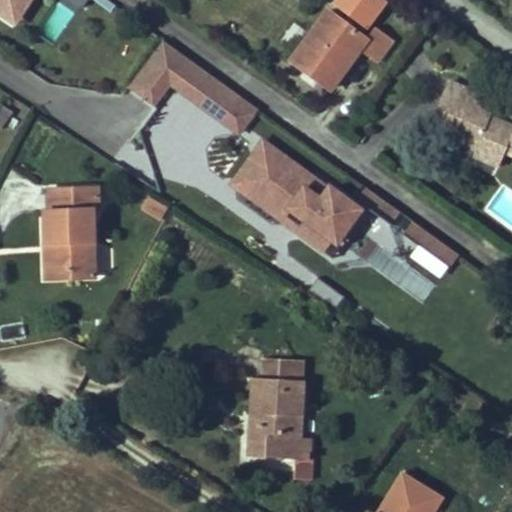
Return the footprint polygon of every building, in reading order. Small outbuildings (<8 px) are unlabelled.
[(0,0),(0,21),(14,30),(32,0),(0,0)] [(64,0),(78,10),(84,0),(64,0)] [(37,31),(55,43),(74,13),(57,1),(37,31)] [(376,61),(393,40),(375,27),(366,39),(327,11),(295,55),(318,71),(314,77),(330,89),(360,49),(376,61)] [(127,90),(157,108),(167,91),(241,135),(260,103),(156,42),(127,90)] [(318,71),(295,55),(291,61),(314,77),(318,71)] [(466,116),(472,103),(492,111),(494,107),(474,99),(477,93),(449,81),(440,105),(466,116)] [(0,129),(0,130),(12,113),(0,103),(0,129)] [(511,126),(489,116),(492,111),(472,103),(466,116),(440,105),(433,121),(460,132),(455,141),(475,150),(473,156),(498,166),(504,152),(511,155),(511,126)] [(455,141),(460,132),(433,121),(429,130),(455,141)] [(260,138),(226,187),(331,258),(340,244),(425,300),(438,281),(439,281),(459,252),(366,189),(357,202),(260,138)] [(94,277),(92,210),(98,210),(98,202),(103,202),(103,188),(48,190),(48,216),(44,216),(45,229),(52,229),(52,251),(45,251),(46,267),(71,266),(71,277),(94,277)] [(159,220),(167,207),(149,197),(142,209),(159,220)] [(71,277),(71,266),(46,267),(46,278),(71,277)] [(316,278),(309,290),(335,306),(342,294),(316,278)] [(299,438),(303,381),(288,380),(290,360),(263,359),(262,379),(253,378),(251,413),(255,413),(254,422),(250,422),(249,446),(266,447),(265,457),(295,459),(298,459),(299,438)] [(303,381),(304,361),(290,360),(288,380),(303,381)] [(311,480),(312,460),(308,459),(310,439),(299,438),(298,459),(295,459),(294,479),(311,480)] [(265,457),(266,447),(249,446),(248,456),(265,457)] [(435,511),(445,496),(398,470),(373,511),(435,511)]
